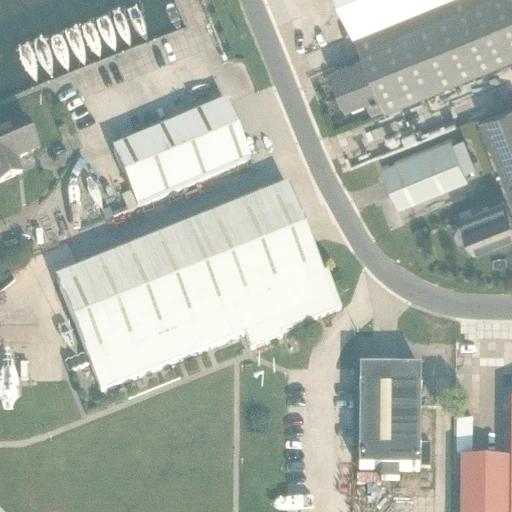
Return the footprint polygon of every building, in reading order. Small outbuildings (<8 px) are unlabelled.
[(511,0),(443,0),(356,36),(365,58),(335,70),(347,107),(365,100),(370,113),(382,108),(384,112),(511,59),(511,0)] [(340,0),(356,36),(443,0),(340,0)] [(137,209),(250,161),(226,104),(113,152),(137,209)] [(487,138),(511,200),(511,106),(480,119),(487,138)] [(0,182),(22,174),(16,160),(39,150),(26,120),(0,130),(0,182)] [(382,168),(399,208),(467,181),(451,140),(382,168)] [(56,282),(78,338),(310,244),(288,189),(56,282)] [(462,220),(474,252),(503,240),(503,242),(511,238),(511,222),(504,203),(462,220)] [(101,393),(244,336),(250,351),(282,338),(280,334),(341,310),(327,276),(324,278),(310,244),(78,338),(101,393)] [(358,472),(380,472),(380,483),(398,484),(398,472),(420,473),(420,468),(430,468),(430,444),(420,444),(421,371),(359,371),(358,472)] [(511,511),(511,403),(511,404),(511,463),(460,462),(459,511),(511,511)]
